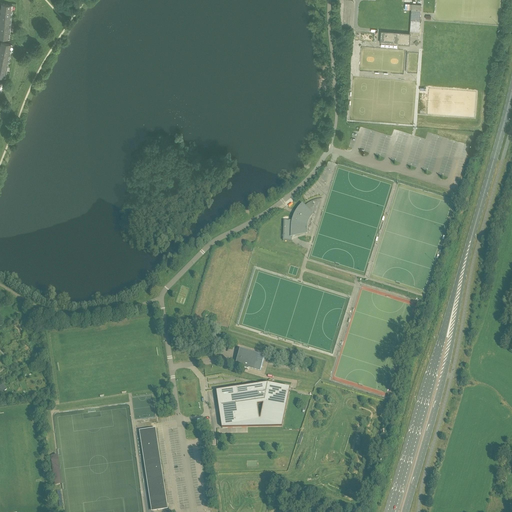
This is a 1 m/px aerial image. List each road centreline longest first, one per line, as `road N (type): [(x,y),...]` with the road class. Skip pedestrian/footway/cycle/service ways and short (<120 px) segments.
road 1 (primary): [(453,311),(511,96)]
road 2 (primary): [(453,311),(390,511)]
road 3 (primary): [(404,511),(449,354),(453,311)]
